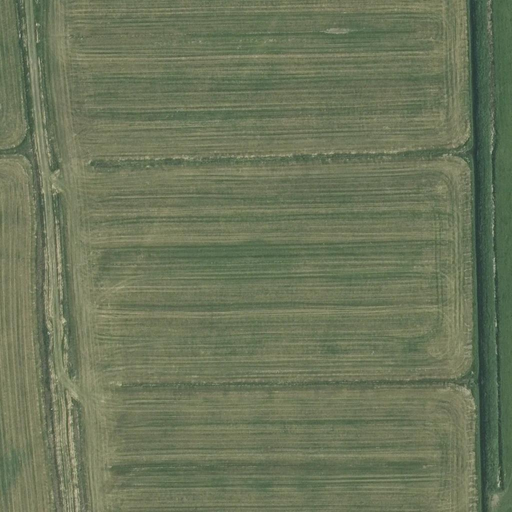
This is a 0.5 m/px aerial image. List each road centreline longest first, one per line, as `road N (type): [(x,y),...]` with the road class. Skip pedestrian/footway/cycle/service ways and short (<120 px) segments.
road 1 (track): [(30,0),(71,511)]
road 2 (track): [(482,0),(493,493)]
